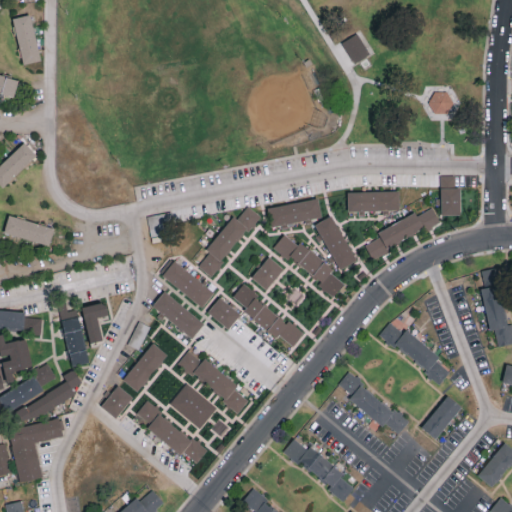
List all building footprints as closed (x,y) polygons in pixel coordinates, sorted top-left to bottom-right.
[(14,17),(30,15),(36,61),(21,64),(14,17)] [(341,44),(359,33),(371,52),(353,63),(341,44)] [(13,97),(0,93),(0,77),(17,82),(13,97)] [(434,93),(447,92),(453,103),(447,114),(434,114),(427,104),(434,93)] [(0,182),(0,160),(18,139),(33,151),(4,186),(0,182)] [(442,216),(441,181),(458,180),(459,215),(442,216)] [(349,212),(349,192),(395,191),(396,211),(349,212)] [(268,208),(314,203),(317,222),(271,227),(268,208)] [(437,221),(373,259),(366,247),(430,209),(437,221)] [(210,275),(197,264),(243,211),(256,222),(210,275)] [(10,218),(50,228),(46,244),(6,233),(10,218)] [(315,228),(329,219),(353,256),(339,265),(315,228)] [(333,295),(276,242),(285,232),(342,285),(333,295)] [(266,289),(251,277),(267,258),(282,271),(266,289)] [(163,277),(172,263),(213,291),(204,305),(163,277)] [(497,347),(480,274),(494,271),(511,344),(497,347)] [(232,299),(241,287),(299,330),(290,342),(232,299)] [(188,337),(153,306),(165,292),(201,323),(188,337)] [(208,314),(218,299),(239,313),(229,328),(208,314)] [(81,306),(90,342),(103,339),(98,316),(108,314),(105,300),(81,306)] [(76,306),(59,309),(71,365),(89,361),(76,306)] [(0,328),(41,331),(41,317),(25,316),(25,310),(0,309),(0,328)] [(440,384),(382,338),(391,327),(449,372),(440,384)] [(0,388),(4,387),(1,376),(0,375),(0,370),(1,370),(0,362),(0,358),(1,358),(7,382),(15,380),(13,370),(32,366),(26,337),(5,342),(3,333),(0,333),(0,388)] [(122,380),(149,343),(163,354),(137,391),(122,380)] [(181,364),(189,353),(247,396),(239,407),(181,364)] [(511,365),(506,364),(502,383),(511,384),(511,365)] [(0,414),(44,391),(40,384),(55,376),(49,365),(0,392),(0,414)] [(66,380),(14,412),(22,425),(75,393),(72,388),(81,382),(73,368),(63,375),(66,380)] [(407,421),(395,435),(343,388),(355,374),(407,421)] [(170,405),(202,427),(217,404),(185,383),(170,405)] [(116,417),(102,407),(115,388),(130,398),(116,417)] [(435,438),(421,427),(446,397),(460,408),(435,438)] [(135,418),(146,403),(206,448),(195,462),(135,418)] [(42,476),(20,481),(9,430),(58,419),(62,437),(34,443),(42,476)] [(284,453),(294,440),(353,486),(344,499),(284,453)] [(0,475),(0,444),(5,443),(11,473),(0,475)] [(511,457),(491,485),(479,475),(503,445),(511,451),(511,457)] [(254,511),(243,502),(253,490),(279,511),(254,511)] [(151,511),(128,511),(152,491),(162,503),(151,511)] [(9,511),(8,506),(26,501),(28,511),(9,511)] [(487,511),(497,501),(510,511),(487,511)]
